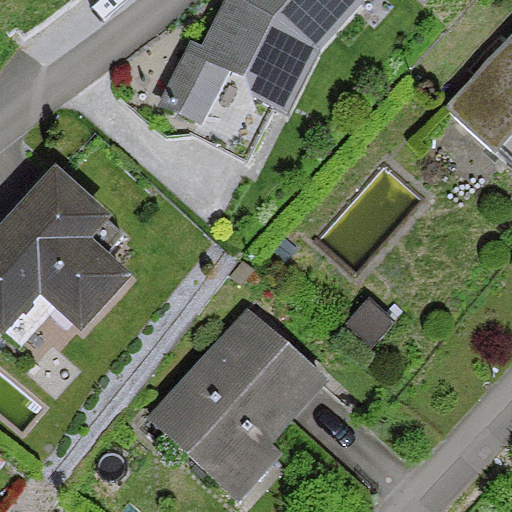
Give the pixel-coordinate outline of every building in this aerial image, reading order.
[(61,75),(138,0),(87,0),(36,49),(61,75)] [(192,127),(190,131),(246,159),(268,115),(260,88),(268,72),(286,81),(302,49),(345,0),(235,0),(233,3),(205,59),(188,50),(158,109),(192,127)] [(511,36),(441,113),(511,179),(511,36)] [(0,233),(0,330),(34,293),(75,330),(118,282),(97,263),(117,240),(50,179),(0,233)] [(147,425),(220,492),(317,385),(251,325),(197,385),(189,378),(147,425)]
